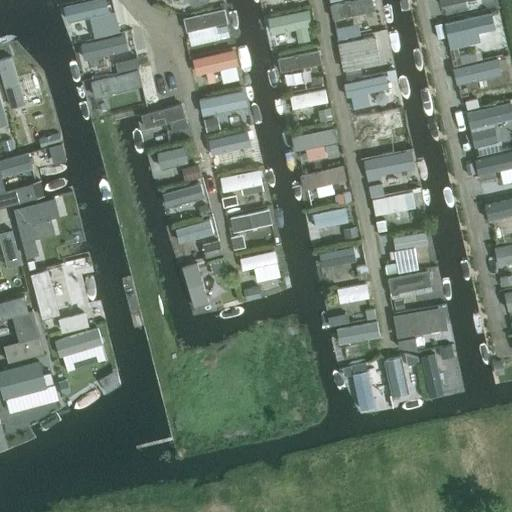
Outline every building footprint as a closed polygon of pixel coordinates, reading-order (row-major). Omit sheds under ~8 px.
[(209,0),(169,0),(172,9),(209,0)] [(349,19),(329,23),(331,34),(367,27),(363,1),(347,4),(349,19)] [(326,19),(342,18),(342,5),(326,6),(326,19)] [(112,13),(97,14),(100,52),(115,51),(112,13)] [(210,25),(179,32),(183,49),(214,41),(210,25)] [(373,53),(371,40),(334,44),(335,57),(373,53)] [(230,54),(187,58),(189,73),(232,68),(230,54)] [(309,76),(308,66),(288,69),(290,79),(309,76)] [(167,67),(121,76),(126,104),(160,98),(157,83),(169,81),(167,67)] [(341,94),(389,90),(388,78),(340,82),(341,94)] [(320,87),(283,91),(285,109),(322,105),(320,87)] [(199,112),(234,108),(232,94),(197,99),(199,112)] [(348,117),(350,133),(397,128),(395,112),(348,117)] [(245,144),(241,128),(205,135),(208,151),(245,144)] [(183,149),(152,151),(153,166),(184,165),(183,149)] [(0,161),(0,180),(33,171),(28,153),(0,161)] [(361,159),(362,186),(378,185),(377,171),(405,169),(404,156),(361,159)] [(176,169),(178,181),(194,178),(192,167),(176,169)] [(261,170),(213,176),(215,191),(263,185),(261,170)] [(334,203),(346,199),(342,186),(330,189),(334,203)] [(408,194),(367,198),(369,215),(410,211),(408,194)] [(511,197),(479,206),(484,228),(511,220),(511,197)] [(266,225),(263,210),(222,218),(226,234),(266,225)] [(174,244),(210,234),(206,218),(170,228),(174,244)] [(483,266),(511,263),(511,244),(481,247),(483,266)] [(250,282),(275,278),(270,251),(233,258),(235,272),(248,270),(250,282)] [(15,253),(3,260),(12,276),(24,269),(15,253)] [(332,284),(333,302),(363,301),(362,283),(332,284)] [(511,290),(497,292),(500,311),(511,309),(511,290)] [(26,293),(0,299),(0,320),(31,312),(26,293)] [(431,312),(391,314),(391,332),(407,332),(407,322),(432,321),(431,312)] [(511,335),(503,336),(503,355),(511,354),(511,335)]
